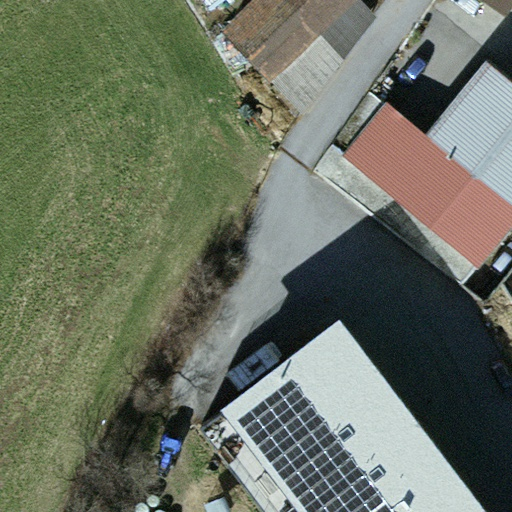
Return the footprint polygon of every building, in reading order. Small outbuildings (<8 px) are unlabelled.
[(211,0),(190,0),(199,10),(211,0)] [(260,0),(233,24),(280,78),(360,9),(352,0),(260,0)] [(480,0),(492,9),(498,0),(480,0)] [(511,247),(511,92),(480,69),(430,136),(385,102),(342,161),(493,273),(511,247)] [(453,511),(325,343),(216,426),(281,511),(453,511)]
